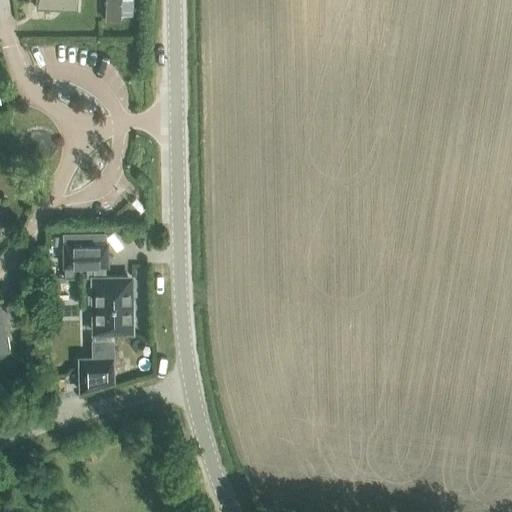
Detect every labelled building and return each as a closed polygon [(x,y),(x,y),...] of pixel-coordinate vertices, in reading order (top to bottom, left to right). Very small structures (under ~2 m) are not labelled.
[(36,0),(36,7),(77,9),(77,0),(36,0)] [(105,0),(105,17),(120,17),(120,0),(105,0)] [(92,303),(93,311),(93,331),(131,331),(131,309),(131,308),(130,308),(130,307),(129,307),(128,307),(127,275),(104,276),(104,264),(107,264),(106,241),(105,241),(105,233),(105,232),(63,232),(64,242),(64,264),(94,264),(94,276),(92,276),(92,285),(88,285),(88,304),(92,303)] [(15,303),(7,304),(9,316),(17,315),(15,303)] [(0,348),(9,347),(7,334),(4,334),(0,308),(0,348)] [(86,356),(79,364),(80,390),(112,381),(112,356),(86,356)]
